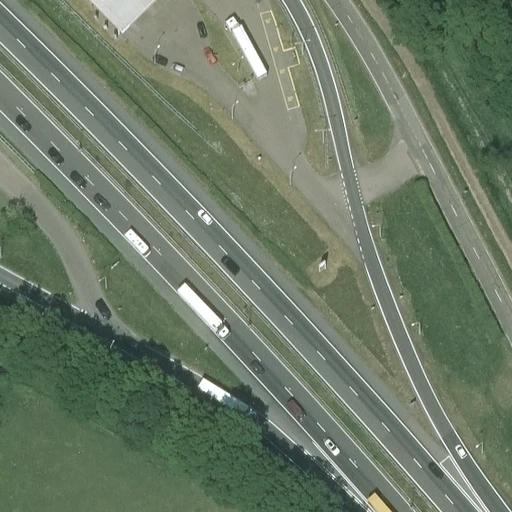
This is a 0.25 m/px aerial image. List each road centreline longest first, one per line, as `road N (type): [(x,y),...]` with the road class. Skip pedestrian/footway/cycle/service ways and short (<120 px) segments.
road 1 (motorway): [(457,511),(286,320),(0,24)]
road 2 (motorway): [(0,93),(394,511)]
road 3 (motorway): [(490,511),(400,342),(367,254),(318,55),(288,0)]
road 4 (motorway): [(0,277),(229,404),(361,511)]
